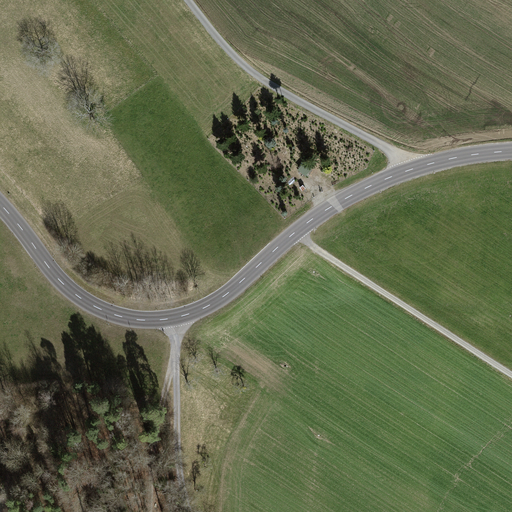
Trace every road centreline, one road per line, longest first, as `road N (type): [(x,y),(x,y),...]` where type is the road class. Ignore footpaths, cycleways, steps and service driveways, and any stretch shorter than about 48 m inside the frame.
road 1 (tertiary): [(421,164),(353,193),(293,232),(232,289),(179,317)]
road 2 (unclassified): [(191,0),(257,76),(421,164)]
road 3 (track): [(511,374),(293,232)]
road 4 (tertiary): [(0,201),(55,275),(89,305),(125,317),(179,317)]
road 5 (track): [(179,317),(172,385),(190,511)]
road 6 (track): [(172,385),(148,511)]
